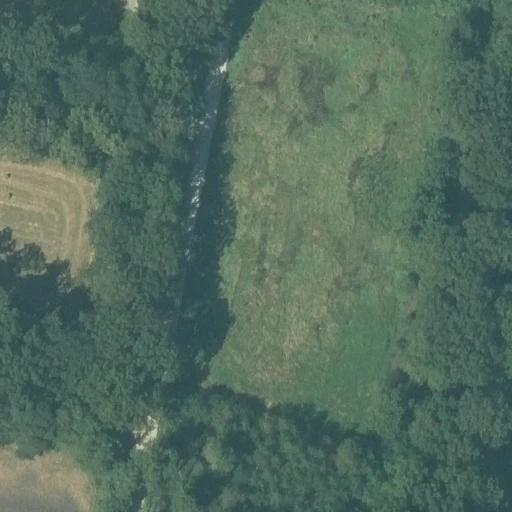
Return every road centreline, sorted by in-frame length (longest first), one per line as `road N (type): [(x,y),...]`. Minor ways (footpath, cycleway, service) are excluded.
road 1 (track): [(223,0),(130,511)]
road 2 (track): [(0,366),(81,408),(140,463)]
